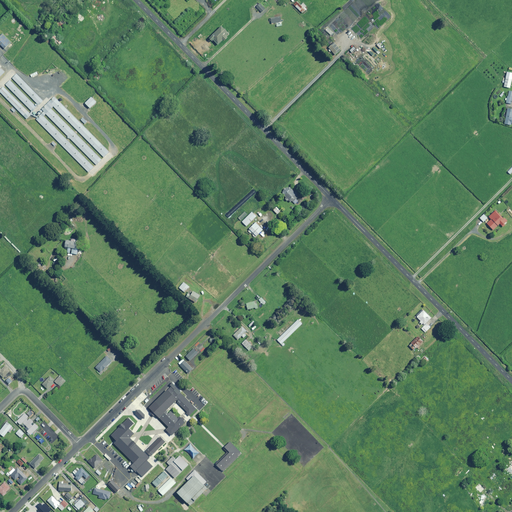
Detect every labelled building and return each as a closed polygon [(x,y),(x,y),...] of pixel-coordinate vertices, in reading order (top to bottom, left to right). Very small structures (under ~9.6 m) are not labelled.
[(305,10),(297,1),(294,4),(302,13),(305,10)] [(265,9),(260,3),(256,7),(261,12),(265,9)] [(11,42),(2,34),(0,35),(0,44),(4,49),(11,42)] [(62,43),(54,35),(51,38),(58,46),(62,43)] [(341,50),(335,44),(330,48),(335,55),(341,50)] [(42,101),(16,74),(12,78),(38,105),(42,101)] [(36,107),(10,80),(6,85),(32,111),(36,107)] [(31,115),(3,87),(0,89),(0,92),(26,119),(31,115)] [(43,111),(39,116),(36,119),(88,172),(93,167),(43,116),(46,114),(68,136),(67,137),(68,139),(69,138),(96,164),(101,159),(51,109),(53,106),(103,157),(109,152),(54,97),(41,109),(43,111)] [(96,102),(91,97),(85,103),(90,108),(96,102)] [(290,187),(288,187),(286,189),(285,188),(283,190),(284,191),(283,192),(283,194),(286,198),(285,199),(287,201),(288,200),(290,202),(292,201),(295,204),(298,201),(296,199),(298,197),(296,195),(297,194),(295,192),(294,193),(290,187)] [(506,222),(496,210),(489,217),(491,219),(487,223),(493,230),(500,224),(503,227),(505,225),(504,224),(506,222)] [(247,214),(244,211),(238,218),(241,220),(247,214)] [(256,216),(252,212),(242,222),(246,226),(256,216)] [(253,235),(255,238),(263,230),(255,223),(249,229),(250,229),(248,231),(251,233),(253,235)] [(76,248),(77,240),(72,239),(72,241),(65,241),(65,247),(65,248),(68,249),(67,253),(70,253),(71,251),(72,251),(72,253),(77,254),(78,248),(76,248)] [(189,287),(183,282),(179,288),(185,292),(189,287)] [(200,295),(193,291),(191,294),(189,293),(186,297),(196,302),(200,295)] [(255,304),(254,301),(246,303),(248,310),(255,308),(255,309),(258,308),(257,304),(255,304)] [(416,315),(417,317),(421,321),(420,322),(422,324),(423,323),(424,324),(431,318),(423,310),(422,311),(421,310),(416,315)] [(302,324),(298,320),(277,340),(281,344),(283,342),(302,324)] [(430,327),(427,323),(421,328),(425,332),(430,327)] [(246,331),(242,327),(233,335),(238,340),(242,336),(244,338),(246,335),(244,333),(246,331)] [(412,343),(409,346),(413,350),(416,348),(417,347),(418,348),(420,347),(419,346),(423,342),(418,336),(411,343),(412,343)] [(253,347),(246,340),(242,343),(249,350),(253,347)] [(198,353),(194,349),(186,356),(190,360),(198,353)] [(112,361),(107,356),(95,368),(101,372),(112,361)] [(428,359),(425,356),(420,360),(424,364),(428,359)] [(194,369),(186,360),(181,365),(189,373),(194,369)] [(10,371),(5,366),(1,370),(0,369),(0,374),(3,378),(10,371)] [(55,381),(50,376),(42,384),(47,389),(55,381)] [(65,381),(60,376),(55,381),(60,387),(65,381)] [(167,428),(173,434),(177,429),(185,422),(180,417),(176,421),(166,412),(177,401),(190,414),(197,407),(180,392),(181,391),(173,382),(171,384),(172,385),(169,388),(168,387),(149,407),(169,426),(167,428)] [(190,439),(203,452),(209,447),(205,442),(220,427),(227,434),(233,429),(226,422),(218,413),(217,412),(217,413),(211,418),(215,422),(200,437),(196,433),(190,439)] [(25,413),(17,421),(21,424),(28,431),(31,435),(39,427),(35,423),(33,425),(32,424),(34,422),(30,418),(28,421),(26,419),(29,417),(25,413)] [(134,422),(129,417),(111,434),(116,439),(114,442),(134,462),(131,466),(136,470),(137,470),(143,476),(153,466),(147,460),(150,457),(130,437),(135,433),(129,428),(134,422)] [(13,428),(7,422),(0,430),(0,433),(4,437),(8,431),(9,432),(13,428)] [(166,441),(161,436),(147,450),(152,455),(166,441)] [(230,451),(216,464),(224,471),(242,453),(231,442),(226,447),(230,451)] [(44,459),(39,454),(30,463),(35,468),(39,464),(39,463),(44,459)] [(102,460),(96,454),(88,461),(95,468),(102,460)] [(167,469),(176,478),(189,464),(180,455),(167,469)] [(90,475),(82,467),(75,475),(76,476),(75,478),(81,484),(85,481),(81,477),(83,475),(86,479),(90,475)] [(131,476),(122,467),(120,469),(129,478),(131,476)] [(28,478),(18,468),(16,470),(14,468),(8,473),(15,480),(19,476),(20,478),(17,481),(20,484),(25,479),(26,480),(28,478)] [(169,475),(164,470),(153,482),(157,486),(169,475)] [(178,492),(191,505),(209,487),(204,483),(207,481),(195,470),(187,478),(190,480),(178,492)] [(466,474),(462,470),(457,475),(461,479),(466,474)] [(502,484),(495,476),(492,480),(499,487),(502,484)] [(177,482),(171,477),(159,490),(164,495),(177,482)] [(121,487),(113,479),(108,483),(116,491),(121,487)] [(137,490),(125,479),(122,483),(129,489),(128,490),(133,494),(137,490)] [(59,481),(59,490),(60,490),(60,491),(64,491),(64,490),(71,490),(72,485),(67,485),(67,483),(64,483),(64,481),(59,481)] [(10,488),(4,482),(0,486),(0,493),(3,496),(6,493),(6,492),(10,488)] [(484,489),(479,484),(475,487),(481,493),(484,489)] [(111,492),(95,487),(93,493),(99,495),(99,497),(106,499),(107,498),(109,498),(111,492)] [(60,504),(52,496),(47,501),(55,509),(58,506),(60,504)] [(88,501),(83,496),(75,505),(79,509),(84,504),(86,506),(89,502),(88,501)] [(492,500),(487,496),(485,498),(484,496),(478,501),(484,508),(492,500)] [(49,511),(52,509),(45,503),(43,505),(40,502),(38,505),(40,508),(38,510),(39,511),(49,511)]
